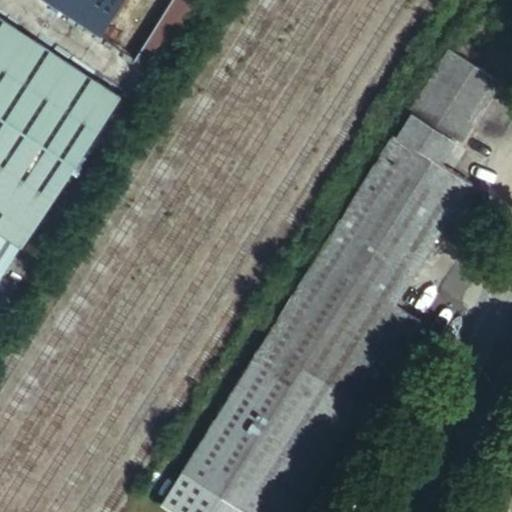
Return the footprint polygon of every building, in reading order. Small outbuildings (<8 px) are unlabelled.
[(46,0),(100,35),(123,0),(46,0)] [(172,0),(136,57),(154,68),(196,0),(172,0)] [(468,49),(462,59),(468,63),(474,53),(479,56),(510,7),(499,0),(476,0),(452,39),(468,49)] [(0,232),(21,247),(120,97),(0,17),(0,232)] [(412,114),(455,141),(460,143),(499,82),(468,63),(462,59),(447,49),(408,111),(412,114)] [(397,137),(440,164),(455,141),(412,114),(397,137)] [(451,171),(440,164),(397,137),(394,134),(163,500),(182,511),(300,511),(420,321),(394,305),(471,184),(451,171)] [(466,148),(460,143),(455,141),(440,164),(451,171),(466,148)] [(0,232),(0,278),(21,247),(0,232)]
